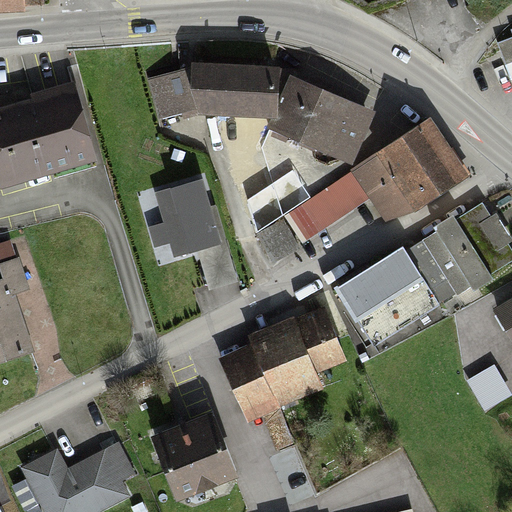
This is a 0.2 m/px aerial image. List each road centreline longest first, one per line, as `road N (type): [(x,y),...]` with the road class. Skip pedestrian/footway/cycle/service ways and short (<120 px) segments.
road 1 (residential): [(0,433),(511,168)]
road 2 (secondary): [(511,157),(396,68),(309,24)]
road 3 (secondary): [(309,24),(222,16),(84,25)]
